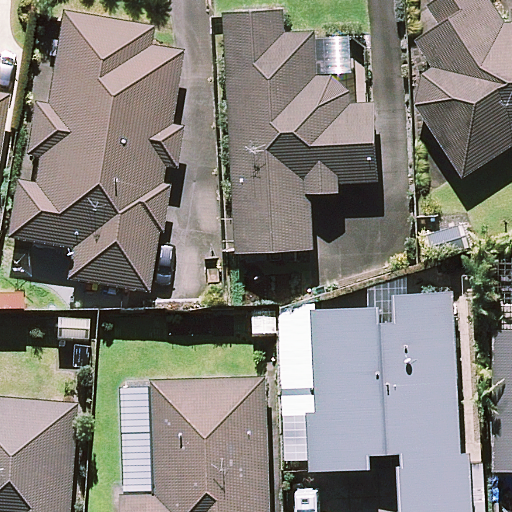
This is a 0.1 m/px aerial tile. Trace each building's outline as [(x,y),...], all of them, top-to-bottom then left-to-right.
[(434,0),(443,14),(421,27),(447,74),(414,92),(460,174),(511,145),(511,5),(504,5),(500,0),(434,0)] [(352,89),(331,70),(317,71),(317,34),(284,34),(284,14),(230,14),(232,249),(314,249),(314,192),(347,192),(347,181),(378,181),(377,105),(367,105),(352,104),(352,89)] [(69,281),(148,296),(167,193),(158,191),(161,172),(181,175),(188,133),(169,129),(182,56),(144,49),(148,32),(64,17),(48,102),(37,100),(11,241),(74,253),(69,281)] [(463,448),(456,294),(404,296),(404,304),(315,308),(317,349),(283,350),(286,413),(312,412),(314,468),(373,465),(372,451),(401,450),(404,511),(473,511),(470,448),(463,448)] [(312,301),(283,299),(281,339),(310,340),(312,301)] [(511,325),(498,326),(497,468),(511,467),(511,325)] [(272,511),(269,379),(156,382),(156,419),(158,493),(125,494),(124,511),(272,511)] [(68,511),(75,409),(0,403),(0,511),(68,511)]
